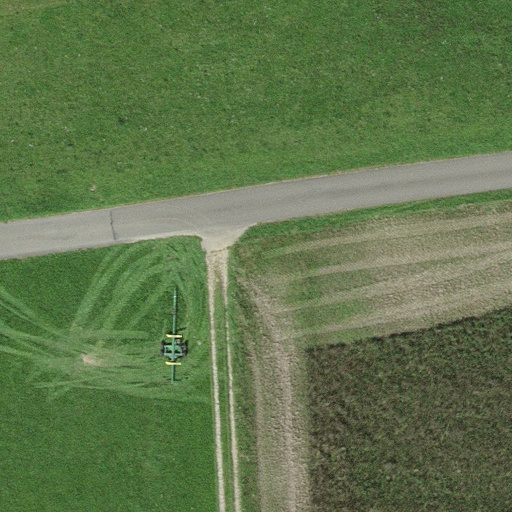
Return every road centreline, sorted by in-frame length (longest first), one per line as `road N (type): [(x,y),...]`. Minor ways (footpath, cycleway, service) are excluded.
road 1 (unclassified): [(0,237),(511,169)]
road 2 (track): [(219,213),(236,511)]
